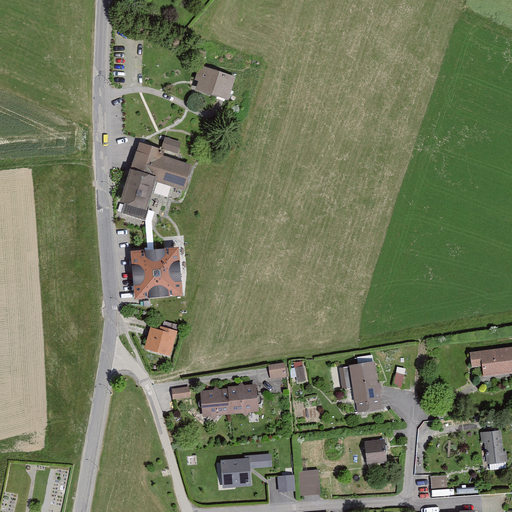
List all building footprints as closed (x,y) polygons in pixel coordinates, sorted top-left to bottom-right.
[(239,81),(202,68),(196,83),(202,85),(199,93),(231,104),(239,81)] [(183,144),(166,140),(163,152),(179,156),(183,144)] [(166,155),(141,147),(122,206),(150,216),(160,186),(188,195),(196,170),(165,160),(166,155)] [(183,252),(134,256),(138,304),(187,301),(183,252)] [(162,333),(153,331),(147,352),(172,359),(179,334),(163,330),(162,333)] [(511,349),(472,355),(474,371),(485,369),(487,380),(511,376),(511,349)] [(382,386),(380,386),(377,367),(375,367),(374,358),(352,361),(353,368),(341,370),(344,392),(355,390),(357,406),(359,406),(360,415),(384,412),(381,390),(383,390),(382,386)] [(287,365),(270,367),(272,381),(288,380),(287,365)] [(293,366),(295,381),(307,380),(305,365),(293,366)] [(402,386),(406,369),(397,367),(393,384),(402,386)] [(240,389),(231,390),(233,417),(244,416),(247,420),(250,415),(261,414),(259,387),(246,389),(242,385),(240,389)] [(215,393),(203,394),(205,419),(213,419),(217,422),(220,418),(233,417),(230,391),(221,392),(218,388),(215,393)] [(191,389),(173,391),(175,403),(192,400),(191,389)] [(503,432),(480,434),(481,446),(485,445),(487,466),(508,464),(507,454),(505,454),(503,432)] [(387,441),(367,444),(369,467),(390,465),(387,441)] [(247,462),(223,463),(225,490),(254,489),(254,471),(276,470),(275,457),(247,459),(247,462)] [(320,472),(300,474),(303,499),(323,497),(320,472)] [(296,478),(279,479),(280,495),(297,494),(296,478)] [(449,478),(433,478),(433,492),(449,491),(449,478)]
